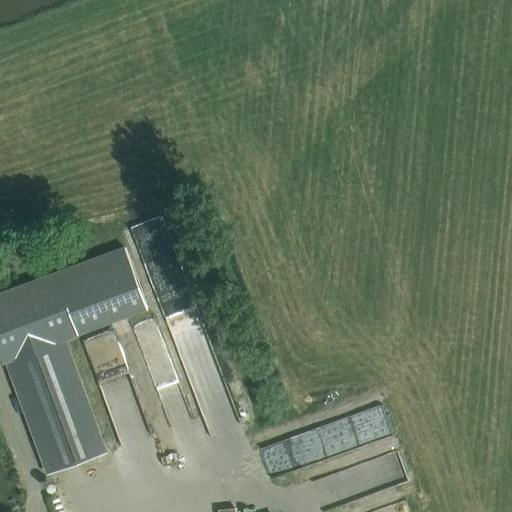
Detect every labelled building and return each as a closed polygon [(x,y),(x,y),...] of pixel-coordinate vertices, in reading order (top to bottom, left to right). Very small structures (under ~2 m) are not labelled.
[(0,353),(3,361),(7,360),(48,472),(106,451),(64,338),(148,306),(126,246),(0,293),(0,353)] [(220,364),(236,359),(200,254),(161,267),(185,338),(196,334),(190,317),(202,313),(220,364)] [(185,343),(163,348),(179,420),(201,415),(185,343)] [(118,377),(140,438),(164,430),(143,369),(118,377)] [(354,412),(331,417),(337,442),(361,437),(354,412)] [(325,471),(333,501),(346,497),(341,478),(365,472),(362,462),(325,471)]
